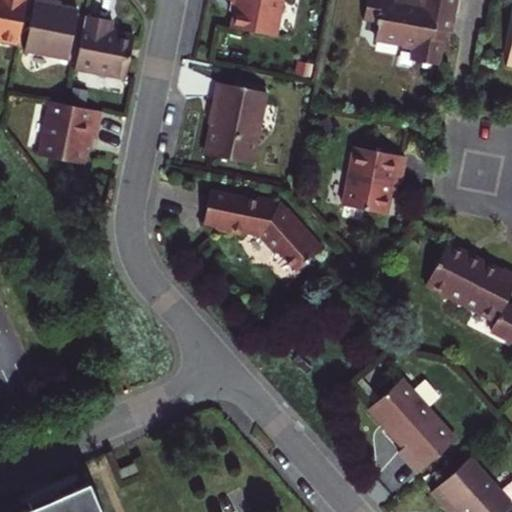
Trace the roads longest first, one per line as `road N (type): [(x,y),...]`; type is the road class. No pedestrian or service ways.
road 1 (residential): [(233,374),(143,274),(134,249),(133,194),(174,0)]
road 2 (residential): [(0,474),(233,374)]
road 3 (residential): [(353,511),(233,374)]
